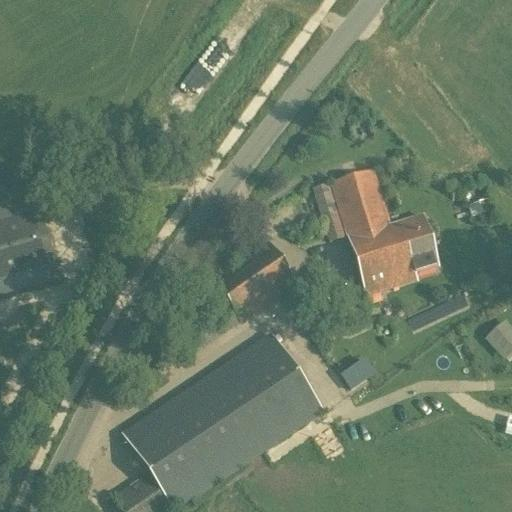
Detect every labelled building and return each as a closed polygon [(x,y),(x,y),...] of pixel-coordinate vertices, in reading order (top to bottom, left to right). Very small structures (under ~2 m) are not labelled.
[(331,188),(367,300),(416,284),(414,277),(438,270),(421,219),(390,229),(373,175),(331,188)] [(314,194),(330,245),(344,240),(328,190),(314,194)] [(0,208),(0,298),(59,281),(39,214),(34,198),(0,208)] [(296,287),(265,245),(211,284),(240,325),(296,287)] [(163,341),(180,366),(238,327),(219,302),(163,341)] [(511,331),(505,324),(484,344),(502,364),(511,355),(511,331)] [(170,511),(320,411),(269,336),(121,436),(147,475),(110,500),(118,511),(170,511)] [(364,362),(341,378),(350,392),(373,375),(364,362)]
